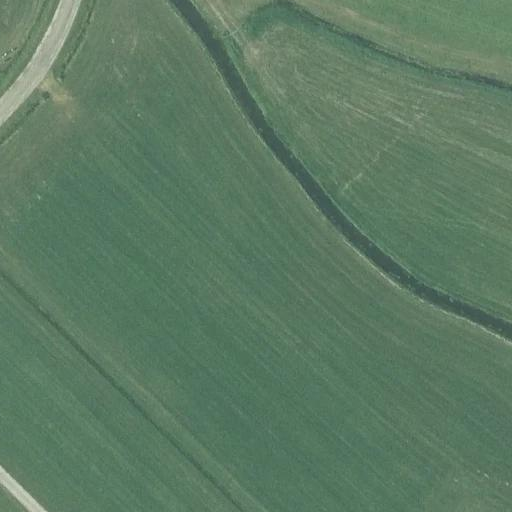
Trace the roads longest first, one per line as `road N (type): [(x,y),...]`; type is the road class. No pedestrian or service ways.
road 1 (track): [(361,208),(211,0)]
road 2 (unclassified): [(0,106),(51,41),(68,0)]
